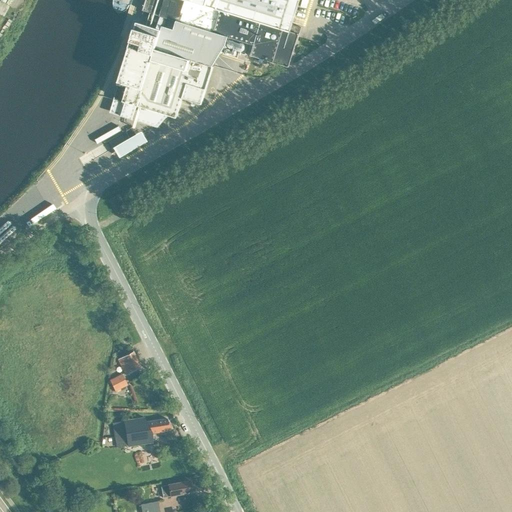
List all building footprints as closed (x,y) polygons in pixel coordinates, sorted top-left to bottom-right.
[(143,11),(142,14),(148,16),(149,13),(159,16),(156,25),(174,30),(177,21),(187,24),(186,30),(191,32),(193,26),(254,45),(251,56),(259,58),(259,61),(263,63),(263,60),(289,67),(301,27),(292,24),(299,0),(146,0),(143,11)] [(213,67),(176,55),(156,49),(162,31),(137,23),(114,99),(123,102),(176,118),(182,99),(202,105),(213,67)] [(132,128),(126,131),(131,138),(136,135),(132,128)] [(152,129),(123,145),(129,155),(157,140),(152,129)] [(56,198),(79,184),(76,179),(53,193),(56,198)] [(121,219),(130,214),(119,194),(111,199),(121,219)] [(119,358),(127,374),(141,367),(133,351),(119,358)] [(127,385),(122,375),(110,381),(115,392),(127,385)] [(167,419),(146,421),(143,418),(114,422),(117,447),(153,442),(151,433),(173,430),(167,419)] [(190,481),(161,486),(163,498),(192,492),(190,481)] [(140,504),(141,511),(159,511),(158,501),(140,504)]
